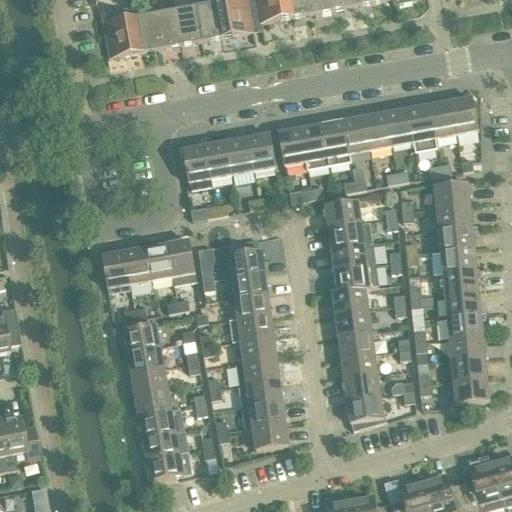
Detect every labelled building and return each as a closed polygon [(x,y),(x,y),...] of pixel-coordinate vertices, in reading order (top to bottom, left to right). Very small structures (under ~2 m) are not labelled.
[(236,4),(247,2),(247,0),(215,0),(217,7),(216,8),(222,43),(242,39),(240,28),(238,16),(236,4)] [(272,26),(292,22),(288,0),(267,0),(268,2),(270,14),(272,26)] [(288,0),(292,22),(312,19),(308,0),(288,0)] [(308,0),(312,19),(332,15),(329,0),(308,0)] [(329,0),(332,15),(352,12),(350,0),(329,0)] [(350,0),(352,12),(372,8),(370,0),(350,0)] [(370,0),(372,8),(392,5),(391,0),(370,0)] [(393,9),(415,6),(414,0),(391,0),(392,5),(393,9)] [(238,16),(250,14),(247,2),(236,4),(238,16)] [(258,16),(270,14),(268,2),(256,4),(258,16)] [(202,46),(222,43),(216,8),(195,11),(202,46)] [(182,50),(202,46),(195,11),(175,15),(182,50)] [(141,57),(135,22),(133,12),(101,18),(103,28),(115,26),(117,37),(119,49),(121,61),(141,57)] [(240,28),(252,25),(250,14),(238,16),(240,28)] [(260,28),(272,26),(270,14),(258,16),(260,28)] [(161,54),(182,50),(175,15),(155,18),(161,54)] [(141,57),(161,54),(155,18),(135,22),(141,57)] [(240,28),(242,39),(254,37),(252,25),(240,28)] [(105,40),(117,37),(115,26),(103,28),(105,40)] [(107,51),(119,49),(117,37),(105,40),(107,51)] [(109,63),(121,61),(119,49),(107,51),(109,63)] [(450,107),(456,140),(478,136),(473,103),(450,107)] [(435,144),(436,144),(456,140),(450,107),(429,111),(435,144)] [(437,154),(436,144),(435,144),(429,111),(407,115),(414,148),(416,158),(437,154)] [(392,152),(414,148),(407,115),(386,119),(392,152)] [(370,155),(392,152),(386,119),(364,123),(370,155)] [(349,159),(370,155),(364,123),(343,126),(349,159)] [(351,167),(349,159),(343,126),(322,130),(329,171),(351,167)] [(308,175),(329,171),(322,130),(301,134),(307,167),(308,175)] [(284,171),(307,167),(301,134),(278,138),(284,171)] [(253,176),(276,172),(270,140),(247,144),(253,176)] [(232,180),(253,176),(247,144),(226,147),(232,180)] [(211,184),(232,180),(226,147),(205,151),(211,184)] [(205,151),(183,155),(189,188),(191,196),(213,192),(211,184),(205,151)] [(463,178),(475,176),(473,165),(461,167),(463,178)] [(443,182),(453,180),(451,169),(440,170),(443,182)] [(431,184),(443,182),(440,170),(429,172),(431,184)] [(399,189),(410,187),(408,176),(397,178),(399,189)] [(389,191),(399,189),(397,178),(387,180),(389,191)] [(356,197),(367,195),(365,184),(354,186),(356,197)] [(346,199),(356,197),(354,186),(344,188),(346,199)] [(437,214),(470,211),(468,188),(434,191),(437,214)] [(314,205),(324,203),(322,192),(312,194),(314,205)] [(303,207),(314,205),(312,194),(301,196),(303,207)] [(260,214),(271,212),(270,202),(258,204),(260,214)] [(250,216),(260,214),(258,204),(248,205),(250,216)] [(402,217),(414,216),(413,205),(401,207),(402,217)] [(328,233),(361,228),(358,206),(325,210),(328,233)] [(218,222),(229,220),(227,209),(216,211),(218,222)] [(206,213),(191,215),(193,226),(218,222),(216,211),(206,213)] [(439,236),(472,232),(470,211),(437,214),(439,236)] [(386,225),(397,223),(396,214),(385,215),(386,225)] [(404,228),(414,227),(414,216),(402,217),(404,228)] [(388,236),(399,235),(397,223),(386,225),(388,236)] [(331,254),(373,248),(370,227),(361,228),(328,233),(331,254)] [(441,257),(474,254),(472,232),(439,236),(441,256),(441,257)] [(174,291),(196,286),(195,277),(188,244),(166,248),(172,281),(171,281),(174,291)] [(151,285),(171,281),(172,281),(166,248),(145,252),(151,285)] [(376,270),(376,268),(373,248),(331,254),(334,276),(376,270)] [(407,260),(418,259),(417,249),(406,250),(407,260)] [(145,252),(124,256),(130,289),(131,295),(132,301),(154,297),(151,285),(145,252)] [(443,278),(476,275),(474,254),(441,257),(441,256),(432,257),(434,279),(443,278)] [(232,282),(265,277),(262,255),(228,260),(232,282)] [(101,260),(109,299),(131,295),(130,289),(124,256),(101,260)] [(390,268),(401,266),(400,257),(389,258),(390,268)] [(408,271),(419,270),(418,259),(407,260),(408,271)] [(391,279),(403,278),(401,266),(390,268),(391,279)] [(365,293),(379,291),(376,270),(334,276),(337,296),(365,292),(365,293)] [(203,286),(214,285),(212,274),(201,276),(203,286)] [(445,300),(479,297),(476,275),(443,278),(445,300)] [(235,303),(268,299),(265,277),(232,282),(235,303)] [(205,297),(215,295),(214,285),(203,286),(205,297)] [(368,314),(365,293),(365,292),(337,296),(332,297),(335,319),(368,314)] [(411,303),(422,302),(421,292),(410,293),(411,303)] [(447,322),(481,319),(479,297),(445,300),(447,322)] [(238,324),(271,319),(268,299),(235,303),(238,324)] [(395,311),(406,309),(405,300),(394,301),(395,311)] [(412,314),(423,313),(422,302),(411,303),(412,314)] [(179,317),(190,315),(188,304),(177,306),(179,317)] [(169,319),(179,317),(177,306),(167,308),(169,319)] [(396,322),(407,321),(406,309),(395,311),(396,322)] [(0,357),(9,356),(8,350),(20,348),(14,312),(0,315),(2,321),(0,321),(0,357)] [(137,325),(148,323),(146,312),(135,314),(137,325)] [(127,327),(137,325),(135,314),(125,316),(127,327)] [(338,341),(371,336),(368,314),(335,319),(338,341)] [(198,331),(209,329),(207,318),(196,320),(198,331)] [(233,347),(241,346),(274,342),(271,319),(238,324),(230,325),(233,347)] [(450,344),(483,341),(481,319),(447,322),(450,344)] [(127,358),(160,352),(156,330),(123,335),(127,358)] [(184,348),(195,346),(193,335),(182,337),(184,348)] [(415,347),(426,346),(425,335),(414,337),(415,347)] [(341,363),(375,358),(371,336),(338,341),(341,363)] [(202,352),(213,350),(211,339),(200,341),(202,352)] [(452,366),(485,362),(483,341),(450,344),(452,366)] [(244,368),(277,363),(274,342),(241,346),(244,368)] [(399,355),(410,353),(409,344),(398,345),(399,355)] [(416,358),(427,357),(426,346),(415,347),(416,358)] [(204,363),(215,361),(213,350),(202,352),(204,363)] [(131,379),(164,373),(160,352),(127,358),(131,379)] [(400,366),(412,365),(410,353),(399,355),(400,366)] [(188,369),(199,367),(197,357),(186,359),(188,369)] [(344,384),(378,379),(375,358),(341,363),(344,384)] [(454,387),(487,384),(485,362),(452,366),(454,387)] [(239,391),(280,385),(277,363),(244,368),(236,369),(239,391)] [(190,380),(201,378),(199,367),(188,369),(190,380)] [(135,400),(168,394),(164,373),(131,379),(135,400)] [(347,405),(381,401),(378,379),(344,384),(347,405)] [(420,390),(430,389),(429,379),(419,380),(420,390)] [(210,395),(221,393),(219,383),(208,385),(210,395)] [(454,387),(447,388),(449,413),(489,409),(489,406),(487,384),(454,387)] [(242,413),(283,407),(280,385),(239,391),(242,413)] [(404,398),(414,397),(413,387),(403,388),(404,398)] [(421,401),(431,400),(430,389),(420,390),(421,401)] [(212,406),(223,404),(221,393),(210,395),(212,406)] [(139,421),(171,415),(168,394),(135,400),(139,421)] [(405,409),(415,408),(414,397),(404,398),(405,409)] [(195,411),(207,409),(205,399),(194,401),(195,411)] [(383,417),(381,401),(347,405),(350,428),(351,428),(354,436),(387,426),(384,416),(383,417)] [(245,434),(253,433),(286,428),(283,407),(242,413),(245,434)] [(197,423),(209,421),(207,409),(195,411),(197,423)] [(175,437),(185,436),(181,414),(172,416),(171,415),(139,421),(143,443),(175,437)] [(33,431),(22,433),(20,421),(0,424),(0,437),(7,476),(16,474),(13,459),(24,457),(26,465),(39,463),(33,431)] [(217,438),(229,436),(227,425),(215,427),(217,438)] [(286,428),(253,433),(256,455),(290,451),(286,428)] [(175,437),(143,443),(147,464),(179,458),(179,459),(189,457),(185,436),(175,437)] [(219,449),(230,447),(229,436),(217,438),(219,449)] [(203,454),(214,452),(212,442),(201,444),(203,454)] [(205,465),(216,463),(214,452),(203,454),(205,465)] [(179,458),(147,464),(151,486),(183,480),(193,479),(189,457),(179,459),(179,458)] [(511,460),(492,466),(505,511),(508,511),(511,510),(511,460)] [(473,486),(461,489),(467,511),(502,511),(505,511),(492,466),(469,472),(473,486)] [(446,479),(423,485),(430,511),(467,511),(461,489),(449,492),(446,479)] [(404,505),(392,509),(392,511),(430,511),(423,485),(400,491),(404,505)] [(375,511),(373,499),(350,504),(351,511),(388,511),(384,511),(375,511)]
